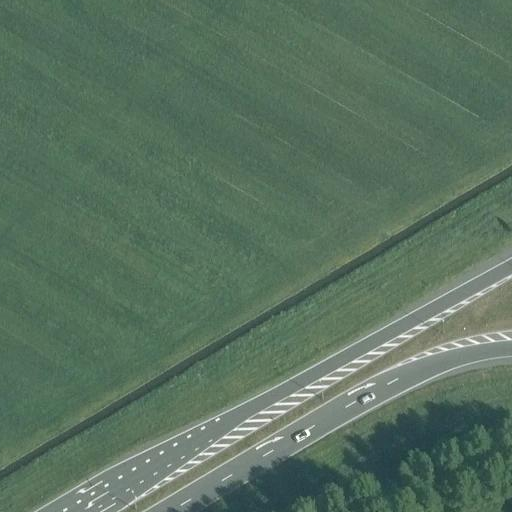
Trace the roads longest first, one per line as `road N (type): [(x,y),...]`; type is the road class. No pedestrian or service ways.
road 1 (motorway): [(511,259),(73,511)]
road 2 (motorway): [(170,511),(380,389),(463,355),(511,348)]
